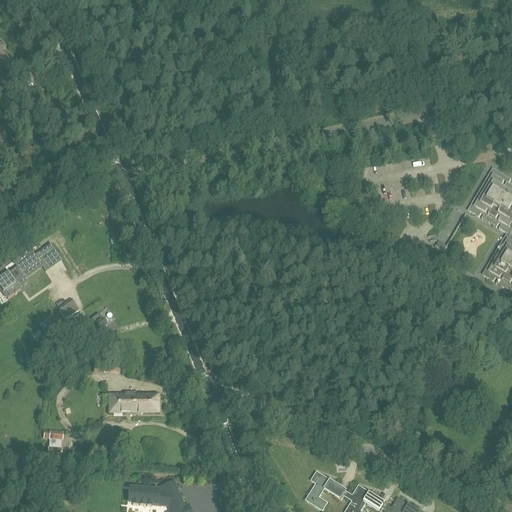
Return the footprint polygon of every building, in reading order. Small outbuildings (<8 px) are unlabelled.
[(0,58),(7,66),(12,60),(3,51),(5,49),(0,44),(0,58)] [(499,230),(507,235),(510,237),(511,233),(511,188),(510,187),(507,186),(510,181),(493,170),(468,211),(479,218),(481,214),(484,216),(482,220),(496,228),(498,225),(501,227),(499,230)] [(511,237),(510,237),(507,235),(482,276),(493,283),(495,279),(498,281),(496,284),(510,293),(511,289),(511,237)] [(439,243),(438,244),(438,245),(436,249),(443,253),(446,248),(447,247),(446,247),(439,243)] [(0,290),(7,300),(20,291),(18,289),(27,283),(25,280),(42,268),(45,272),(54,266),(42,250),(34,256),(34,257),(9,276),(8,275),(0,280),(0,290)] [(107,326),(98,314),(91,319),(94,324),(85,330),(91,338),(96,334),(97,336),(104,331),(102,329),(107,326)] [(110,415),(141,415),(157,415),(157,397),(135,398),(135,396),(125,396),(125,397),(110,397),(110,415)] [(60,465),(61,453),(63,433),(50,431),(47,464),(60,465)] [(343,497),(347,499),(349,495),(346,493),(347,492),(316,473),(311,482),(316,486),(305,502),(321,511),(322,511),(328,504),(319,499),(324,491),(341,501),(343,497)] [(188,511),(187,508),(183,510),(180,504),(181,504),(180,502),(177,495),(173,485),(161,490),(163,494),(143,493),(143,492),(131,491),(130,497),(130,504),(133,505),(133,506),(138,507),(138,505),(140,505),(140,507),(145,507),(145,505),(147,506),(147,507),(152,508),(152,506),(161,507),(161,502),(167,503),(169,507),(170,511),(188,511)] [(381,511),(383,509),(386,511),(389,507),(385,505),(386,504),(358,487),(352,497),(349,495),(347,499),(352,503),(345,511),(359,511),(358,511),(363,503),(377,511),(381,511)] [(389,507),(386,511),(418,511),(398,499),(391,509),(389,507)]
